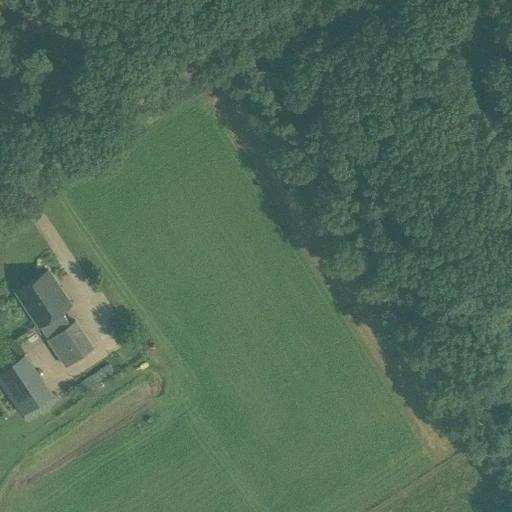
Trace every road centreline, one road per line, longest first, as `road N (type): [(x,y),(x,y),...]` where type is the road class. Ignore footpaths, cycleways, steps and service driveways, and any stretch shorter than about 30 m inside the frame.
road 1 (unclassified): [(0,201),(310,0)]
road 2 (unknown): [(310,0),(491,286)]
